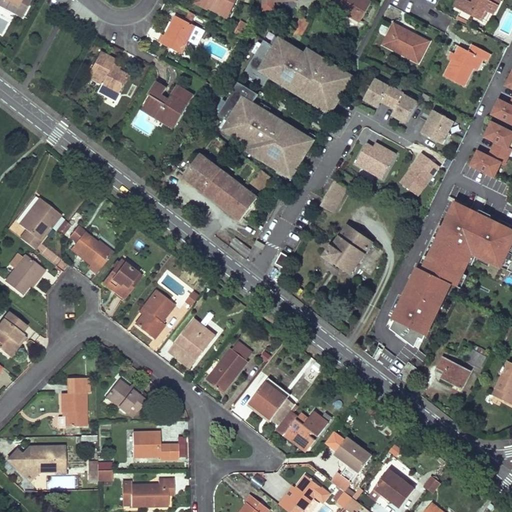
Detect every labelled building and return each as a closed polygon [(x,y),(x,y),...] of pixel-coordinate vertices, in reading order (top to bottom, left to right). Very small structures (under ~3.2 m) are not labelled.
[(0,0),(0,5),(22,17),(30,0),(0,0)] [(195,0),(194,2),(207,9),(208,7),(227,17),(235,0),(195,0)] [(263,0),(264,10),(274,9),(273,1),(289,0),(263,0)] [(334,0),(331,7),(360,22),(371,1),(368,0),(334,0)] [(449,0),(448,4),(456,8),(460,0),(449,0)] [(466,0),(460,0),(456,8),(478,20),(484,10),(487,11),(493,15),(500,0),(467,0),(466,0)] [(484,10),(478,20),(481,21),(487,11),(484,10)] [(189,11),(186,18),(191,21),(195,14),(189,11)] [(167,32),(161,43),(181,53),(188,40),(196,44),(204,30),(175,15),(171,22),(173,23),(168,33),(167,32)] [(301,16),(292,32),(302,36),(310,21),(301,16)] [(393,23),(383,44),(418,62),(429,41),(413,33),(412,35),(409,34),(410,32),(393,23)] [(240,24),(234,34),(240,38),(246,28),(240,24)] [(339,90),(343,92),(353,76),(346,72),(345,73),(307,50),(305,53),(279,38),(274,46),(264,40),(244,73),(263,85),(269,76),(288,88),(291,84),(313,98),(310,102),(326,112),(339,90)] [(453,60),(445,76),(464,86),(473,68),(479,56),(484,59),(487,60),(490,54),(473,44),(469,51),(460,46),(456,54),(453,60)] [(100,51),(88,73),(102,81),(101,84),(100,84),(101,84),(98,90),(114,99),(118,93),(128,75),(118,70),(111,66),(112,63),(114,59),(100,51)] [(484,59),(479,56),(473,68),(478,70),(484,59)] [(492,115),(511,124),(511,71),(506,85),(511,88),(511,99),(510,104),(500,99),(492,115)] [(88,73),(86,76),(101,84),(102,81),(88,73)] [(379,103),(393,111),(390,116),(404,123),(416,101),(373,78),(361,100),(377,108),(379,103)] [(150,96),(142,109),(150,115),(152,112),(175,126),(194,95),(177,85),(169,98),(165,96),(164,97),(162,96),(166,88),(156,81),(148,94),(150,96)] [(294,128),(291,133),(269,119),(272,115),(252,103),(258,94),(238,82),(218,115),(228,121),(222,129),(248,145),(246,149),(284,172),(283,174),(290,178),(300,162),(296,160),(310,138),(294,128)] [(454,121),(431,109),(419,132),(441,144),(454,121)] [(471,165),(497,177),(511,145),(511,128),(492,119),(485,135),(495,140),(489,154),(478,149),(471,165)] [(374,142),(372,146),(365,143),(353,166),(381,180),(395,153),(374,142)] [(441,168),(420,153),(398,183),(418,198),(441,168)] [(201,155),(184,177),(241,220),(257,198),(255,196),(246,189),(201,155)] [(318,206),(332,214),(347,188),(333,180),(318,206)] [(247,187),(246,189),(255,196),(257,194),(247,187)] [(60,215),(39,198),(19,225),(26,230),(20,238),(34,249),(40,241),(38,239),(48,226),(50,228),(60,215)] [(393,318),(431,337),(455,284),(461,287),(477,256),(511,272),(511,229),(455,200),(393,318)] [(60,232),(67,223),(65,221),(57,230),(60,232)] [(70,225),(67,223),(60,232),(63,234),(70,225)] [(347,225),(326,256),(335,262),(342,267),(351,273),(372,242),(347,225)] [(50,228),(48,226),(38,239),(40,241),(50,228)] [(97,273),(112,253),(78,226),(70,236),(77,241),(73,246),(93,261),(88,266),(97,273)] [(257,240),(254,245),(263,250),(265,245),(257,240)] [(88,266),(93,261),(73,246),(69,251),(88,266)] [(40,276),(45,270),(25,255),(24,256),(23,255),(21,257),(17,254),(9,264),(15,268),(4,281),(21,295),(29,285),(38,274),(40,276)] [(115,291),(124,299),(141,277),(120,260),(104,280),(117,289),(115,291)] [(40,276),(38,274),(29,285),(32,287),(40,276)] [(115,291),(117,289),(104,280),(103,282),(115,291)] [(135,324),(153,339),(164,324),(161,322),(174,304),(156,290),(142,308),(149,313),(146,317),(143,314),(135,324)] [(185,302),(191,306),(197,298),(191,294),(185,302)] [(149,313),(142,308),(139,312),(143,314),(146,317),(149,313)] [(26,326),(8,313),(0,323),(0,343),(0,344),(0,349),(7,355),(16,342),(14,341),(18,337),(20,338),(22,335),(20,333),(26,326)] [(195,362),(215,336),(194,319),(169,351),(182,361),(187,355),(195,362)] [(14,341),(16,342),(7,355),(9,357),(25,337),(22,335),(20,338),(18,337),(14,341)] [(233,349),(246,360),(252,353),(238,342),(233,349)] [(474,346),(473,349),(486,357),(488,354),(474,346)] [(233,349),(231,348),(207,380),(223,393),(248,361),(246,360),(233,349)] [(473,349),(466,361),(480,369),(486,357),(473,349)] [(195,362),(187,355),(182,361),(190,368),(195,362)] [(444,357),(437,369),(445,373),(441,379),(461,389),(470,370),(444,357)] [(511,362),(510,362),(497,388),(506,393),(503,400),(511,404),(511,362)] [(61,393),(62,412),(65,412),(65,416),(65,427),(86,426),(85,393),(85,378),(67,378),(68,393),(61,393)] [(269,378),(266,381),(288,398),(291,394),(269,378)] [(118,380),(105,396),(126,412),(132,405),(138,410),(148,398),(141,393),(139,396),(129,388),(118,380)] [(288,398),(266,381),(249,403),(279,426),(290,411),(295,404),(288,398)] [(129,388),(139,396),(141,393),(131,385),(129,388)] [(497,388),(493,395),(503,400),(506,393),(497,388)] [(138,410),(132,405),(126,412),(132,417),(138,410)] [(279,426),(277,429),(294,442),(298,436),(301,439),(311,446),(316,440),(310,435),(312,432),(318,436),(329,423),(314,411),(308,418),(304,424),(297,419),(298,417),(290,411),(279,426)] [(304,424),(308,418),(302,413),(297,419),(304,424)] [(359,476),(372,459),(336,430),(322,447),(359,476)] [(160,444),(160,432),(132,432),(133,457),(144,457),(144,455),(160,454),(160,459),(178,459),(177,444),(160,444)] [(389,453),(398,458),(402,450),(393,445),(389,453)] [(36,470),(38,472),(54,471),(54,468),(64,468),(64,446),(29,447),(29,455),(25,459),(16,450),(6,460),(27,480),(36,470)] [(97,479),(97,477),(97,470),(97,464),(88,464),(88,479),(97,479)] [(348,469),(343,475),(351,481),(356,475),(348,469)] [(400,508),(415,489),(389,469),(374,488),(382,494),(383,492),(392,498),(390,500),(400,508)] [(38,472),(36,470),(27,480),(29,481),(38,472)] [(98,470),(97,470),(97,477),(97,479),(97,480),(112,480),(112,470),(110,470),(98,470)] [(306,511),(304,510),(321,487),(306,475),(295,488),(296,489),(289,498),(286,496),(279,504),(289,511),(306,511)] [(428,490),(436,479),(432,476),(424,486),(428,490)] [(131,507),(168,506),(168,495),(168,488),(174,488),(173,479),(158,479),(158,484),(131,485),(131,482),(123,482),(123,505),(131,505),(131,507)] [(436,479),(428,490),(432,493),(440,483),(436,479)] [(286,496),(289,498),(296,489),(295,488),(293,486),(286,496)] [(345,508),(352,498),(345,492),(337,502),(345,508)] [(392,498),(383,492),(382,494),(390,500),(392,498)] [(266,511),(269,509),(253,496),(252,497),(250,495),(245,501),(248,503),(240,511),(266,511)] [(362,505),(352,498),(345,508),(350,511),(353,509),(357,511),(362,505)] [(443,511),(431,503),(424,511),(443,511)]
